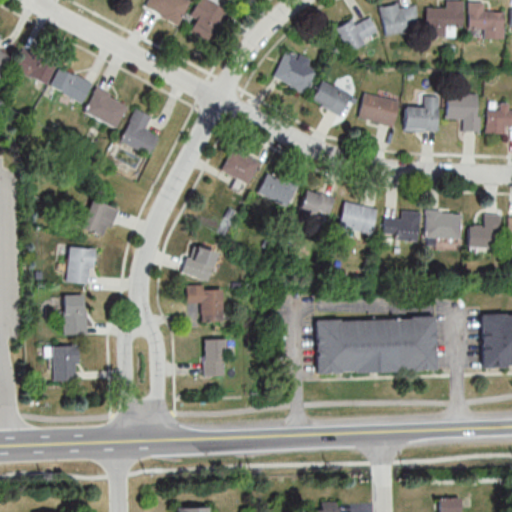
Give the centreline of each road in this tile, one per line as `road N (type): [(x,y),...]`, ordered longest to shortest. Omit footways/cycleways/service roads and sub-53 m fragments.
road 1 (residential): [(41,0),(250,116),(351,160),(511,173)]
road 2 (residential): [(297,0),(218,98),(148,233),(137,320)]
road 3 (secondary): [(159,440),(511,426)]
road 4 (residential): [(137,320),(121,340),(126,441)]
road 5 (residential): [(159,440),(153,338),(137,320)]
